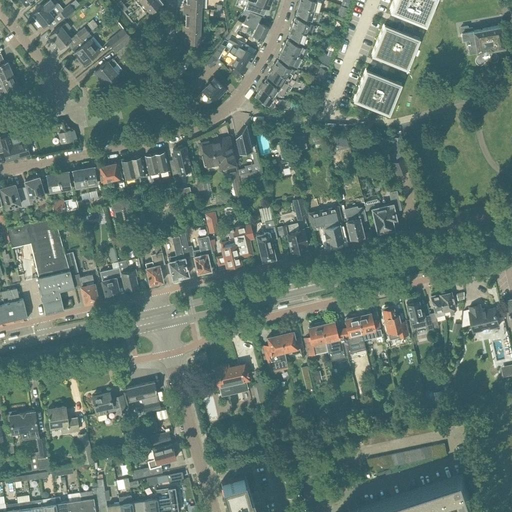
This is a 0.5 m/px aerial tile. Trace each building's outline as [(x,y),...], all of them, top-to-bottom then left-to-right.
[(51,0),(48,0),(43,4),(32,13),(43,26),(58,14),(52,6),(55,4),(51,0)] [(60,11),(65,17),(65,18),(75,10),(74,9),(79,4),(75,0),(73,0),(63,9),(60,11)] [(136,24),(139,27),(155,14),(152,11),(162,2),(160,0),(146,0),(140,6),(144,11),(147,9),(150,12),(136,24)] [(183,2),(183,8),(201,9),(200,0),(185,0),(186,2),(183,2)] [(235,0),(234,5),(243,9),(247,0),(235,0)] [(247,0),(244,7),(263,15),(266,7),(268,8),(271,0),(256,0),(255,2),(250,0),(247,0)] [(298,0),(297,4),(318,10),(320,0),(298,0)] [(393,0),(389,10),(425,24),(435,0),(393,0)] [(297,9),(296,14),(315,20),(318,10),(297,4),(296,9),(297,9)] [(339,13),(338,16),(344,18),(347,7),(343,6),(341,13),(339,13)] [(185,19),(200,20),(201,9),(183,8),(183,14),(185,14),(185,19)] [(261,17),(249,11),(243,23),(255,29),(251,35),(263,41),(269,27),(258,22),(261,17)] [(290,26),(310,33),(313,23),(295,17),(293,21),(292,21),(290,26)] [(182,31),(200,31),(200,20),(185,19),(185,25),(182,25),(182,31)] [(231,35),(235,37),(237,33),(236,32),(243,23),(237,19),(228,33),(231,35)] [(67,22),(61,27),(60,26),(50,34),(60,47),(70,38),(65,32),(71,27),(67,22)] [(407,69),(420,38),(383,24),(371,55),(407,69)] [(504,47),(500,25),(473,30),(472,27),(468,28),(467,26),(460,27),(462,39),(466,38),(467,44),(469,53),(504,47)] [(290,31),(288,36),(306,42),(310,33),(290,26),(288,30),(290,31)] [(84,27),(76,34),(81,39),(89,32),(84,27)] [(112,48),(128,35),(122,27),(106,41),(112,48)] [(200,31),(182,31),(182,37),(184,37),(184,42),(199,43),(200,31)] [(77,49),(74,51),(83,63),(102,47),(93,36),(92,37),(89,33),(74,46),(77,49)] [(133,40),(128,35),(112,48),(116,54),(133,40)] [(248,45),(245,43),(235,37),(231,35),(227,40),(233,44),(229,51),(237,56),(232,65),(244,72),(254,54),(246,50),(248,45)] [(281,47),(300,56),(305,47),(287,38),(285,43),(284,42),(281,47)] [(280,52),(278,56),(296,65),(300,56),(281,47),(279,51),(280,52)] [(113,58),(107,62),(106,61),(94,71),(106,84),(113,78),(117,74),(112,68),(117,63),(113,58)] [(271,67),(289,78),(294,69),(277,59),(275,63),(273,62),(271,67)] [(0,79),(12,74),(7,61),(0,64),(0,79)] [(330,64),(328,64),(323,61),(320,65),(327,69),(330,64)] [(269,72),(267,76),(284,86),(283,88),(285,89),(288,84),(286,83),(289,78),(271,67),(268,71),(269,72)] [(317,78),(321,81),(322,81),(327,71),(322,68),(317,78)] [(401,83),(365,69),(353,100),(389,114),(401,83)] [(0,106),(11,103),(7,94),(19,89),(12,74),(0,79),(0,106)] [(213,77),(202,89),(205,92),(203,95),(202,97),(202,99),(206,102),(208,102),(210,102),(213,99),(214,100),(225,88),(213,77)] [(113,78),(106,84),(110,89),(117,83),(113,78)] [(285,89),(283,88),(282,89),(266,78),(263,82),(262,82),(259,87),(277,98),(279,94),(281,96),(285,89)] [(271,106),(277,98),(259,87),(256,90),(257,91),(255,95),(271,106)] [(249,122),(246,122),(235,135),(239,151),(250,148),(251,152),(255,151),(249,122)] [(305,139),(302,127),(287,131),(290,142),(305,139)] [(312,136),(325,137),(324,130),(311,129),(312,136)] [(0,152),(4,151),(7,161),(29,154),(25,141),(30,140),(27,130),(9,135),(0,138),(0,137),(0,138),(0,140),(0,152)] [(69,130),(61,132),(64,142),(65,146),(72,144),(71,140),(72,140),(69,130)] [(200,142),(199,145),(201,153),(203,152),(206,163),(220,159),(222,167),(235,164),(232,148),(228,135),(221,137),(221,140),(213,142),(208,143),(208,141),(200,142)] [(332,140),(335,151),(349,147),(346,138),(331,136),(328,136),(329,141),(332,140)] [(404,158),(397,141),(389,140),(397,160),(392,162),(396,175),(407,171),(403,158),(404,158)] [(172,149),(175,158),(169,159),(172,172),(190,168),(188,160),(189,159),(189,157),(188,157),(185,146),(184,146),(182,145),(178,146),(177,148),(172,149)] [(164,151),(154,153),(161,181),(170,179),(168,169),(164,151)] [(289,151),(280,153),(282,160),(290,158),(289,151)] [(154,153),(145,155),(151,183),(161,181),(154,153)] [(141,156),(131,158),(135,176),(145,174),(141,156)] [(137,186),(135,176),(131,158),(121,160),(128,189),(137,186)] [(121,176),(118,161),(107,163),(111,178),(121,176)] [(101,180),(111,178),(107,163),(98,166),(101,180)] [(94,166),(83,168),(85,183),(96,181),(94,166)] [(74,185),(85,183),(83,168),(72,170),(74,185)] [(241,180),(262,176),(260,169),(239,174),(241,180)] [(68,171),(57,172),(60,187),(71,186),(68,171)] [(48,189),(60,187),(57,172),(46,174),(48,189)] [(234,172),(229,173),(235,198),(240,197),(234,172)] [(26,186),(21,188),(26,205),(32,203),(31,199),(44,195),(39,176),(25,180),(26,186)] [(206,204),(212,203),(206,178),(201,180),(206,204)] [(120,190),(114,192),(115,198),(127,195),(125,189),(123,180),(117,181),(120,190)] [(14,183),(14,184),(1,187),(6,207),(19,203),(21,207),(26,205),(21,188),(16,189),(14,183)] [(159,188),(158,183),(148,185),(150,196),(155,194),(155,191),(154,189),(159,188)] [(370,199),(364,201),(366,210),(372,209),(377,231),(394,228),(393,224),(397,223),(394,210),(400,208),(396,190),(389,192),(392,203),(382,205),(377,198),(370,199)] [(102,194),(102,195),(104,200),(115,198),(114,192),(102,194)] [(102,195),(90,198),(92,205),(104,202),(104,200),(102,195)] [(228,196),(215,199),(216,206),(230,202),(228,196)] [(297,219),(307,217),(303,197),(292,200),(297,219)] [(72,198),(64,200),(67,210),(79,208),(77,200),(76,201),(76,198),(72,199),(72,198)] [(82,199),(77,200),(79,208),(92,205),(90,198),(82,199)] [(114,212),(124,210),(126,218),(132,217),(128,200),(122,202),(121,198),(112,200),(114,212)] [(62,199),(51,202),(54,213),(65,210),(62,199)] [(358,236),(364,235),(360,220),(366,219),(363,207),(357,208),(356,206),(344,209),(347,220),(346,220),(350,238),(351,238),(352,239),(357,238),(358,236)] [(336,207),(319,211),(308,214),(312,228),(322,225),(326,241),(328,241),(328,243),(335,241),(336,243),(343,242),(338,224),(340,223),(336,207)] [(214,211),(205,213),(207,226),(214,224),(212,218),(215,217),(214,211)] [(9,241),(3,214),(0,214),(0,223),(4,242),(9,241)] [(12,246),(30,242),(38,276),(70,269),(69,263),(55,216),(7,226),(12,246)] [(262,260),(264,260),(265,261),(268,260),(269,259),(275,257),(271,239),(277,238),(272,219),(264,221),(266,227),(268,227),(269,231),(256,234),(262,260)] [(308,227),(304,228),(304,229),(299,230),(297,222),(276,227),(279,237),(285,236),(285,234),(288,233),(292,252),(295,255),(299,254),(301,250),(306,248),(305,244),(308,244),(305,234),(309,233),(308,227)] [(233,230),(235,237),(231,238),(229,240),(221,242),(226,266),(227,265),(228,267),(234,266),(234,264),(241,262),(239,254),(243,253),(244,254),(252,252),(248,238),(253,237),(250,224),(233,228),(231,228),(231,231),(233,230)] [(184,257),(190,256),(188,246),(184,228),(177,230),(178,235),(180,242),(173,244),(175,254),(167,256),(172,278),(173,278),(175,279),(179,278),(180,276),(188,274),(184,257)] [(193,250),(192,250),(193,255),(197,272),(199,272),(200,273),(203,272),(204,271),(210,269),(207,253),(212,252),(212,251),(209,240),(208,235),(198,238),(200,249),(193,250)] [(152,261),(145,263),(150,284),(151,283),(151,285),(156,284),(156,282),(163,280),(159,264),(164,263),(162,252),(158,238),(152,239),(156,253),(151,255),(152,261)] [(111,262),(118,261),(114,246),(108,248),(111,262)] [(118,261),(119,267),(120,267),(121,275),(123,280),(125,289),(126,288),(126,289),(126,290),(127,290),(128,290),(128,291),(129,291),(130,291),(130,290),(131,290),(131,289),(132,289),(132,288),(132,287),(137,286),(135,274),(136,274),(135,268),(140,267),(138,256),(136,256),(118,261)] [(108,269),(100,271),(101,275),(106,296),(107,296),(109,297),(111,296),(112,295),(119,293),(115,277),(121,275),(119,267),(112,268),(108,269)] [(37,276),(45,313),(63,309),(59,290),(74,287),(70,269),(38,276),(37,276)] [(78,273),(72,275),(75,287),(81,286),(85,302),(91,301),(93,302),(95,301),(96,299),(98,299),(94,282),(93,282),(92,278),(91,273),(79,276),(78,273)] [(17,288),(10,289),(11,290),(18,320),(27,318),(23,299),(20,300),(17,289),(17,288)] [(10,289),(1,291),(1,292),(3,298),(7,297),(8,302),(4,303),(8,322),(18,320),(11,290),(10,289)] [(1,291),(0,291),(0,324),(8,322),(4,303),(3,298),(1,292),(1,291)] [(440,294),(439,294),(443,310),(449,309),(450,315),(454,314),(453,308),(455,307),(451,291),(445,292),(444,292),(441,292),(440,294)] [(463,292),(456,294),(458,300),(463,299),(464,299),(464,292),(463,292)] [(434,312),(429,313),(429,314),(432,329),(438,327),(436,317),(444,315),(443,310),(439,294),(431,296),(434,312)] [(407,302),(406,303),(410,319),(412,326),(426,323),(427,330),(432,329),(429,314),(424,316),(423,310),(421,311),(418,300),(413,301),(412,300),(408,301),(407,302)] [(463,310),(462,326),(472,324),(474,331),(482,330),(482,331),(485,333),(490,332),(491,329),(491,327),(499,325),(495,307),(482,310),(480,304),(469,307),(470,309),(463,310)] [(384,307),(382,310),(389,339),(408,334),(405,320),(399,321),(398,314),(395,314),(393,307),(389,308),(387,306),(384,307)] [(364,312),(356,314),(361,332),(362,332),(364,340),(382,335),(378,320),(372,321),(370,312),(364,313),(364,312)] [(347,327),(341,329),(344,341),(344,342),(347,341),(350,352),(365,348),(361,332),(356,314),(350,315),(351,317),(345,318),(347,327)] [(320,322),(324,340),(332,339),(333,343),(344,341),(341,329),(336,330),(334,321),(328,322),(327,320),(320,322)] [(326,347),(324,340),(320,322),(314,324),(314,325),(308,327),(310,336),(304,337),(309,355),(315,354),(314,350),(326,347)] [(454,323),(452,332),(456,333),(459,333),(460,325),(459,325),(454,323)] [(292,353),(303,350),(300,336),(294,338),(293,331),(287,332),(285,330),(279,332),(283,351),(291,349),(292,353)] [(283,351),(279,332),(274,333),(273,335),(267,337),(269,344),(263,345),(266,359),(267,359),(268,364),(279,362),(279,360),(285,359),(283,351)] [(216,378),(200,382),(202,392),(219,388),(219,386),(230,383),(232,394),(247,390),(244,380),(250,379),(246,362),(229,366),(215,369),(214,366),(216,378)] [(154,381),(126,387),(128,399),(134,398),(137,415),(144,413),(144,411),(160,407),(158,400),(156,393),(157,393),(154,381)] [(117,413),(120,412),(121,413),(122,413),(122,412),(125,411),(121,395),(114,397),(114,398),(111,399),(109,391),(101,393),(101,391),(94,393),(94,395),(92,395),(94,404),(92,404),(93,409),(95,408),(95,409),(96,414),(106,412),(105,411),(113,409),(116,408),(117,413)] [(265,391),(255,393),(257,402),(267,400),(265,391)] [(392,404),(393,409),(400,407),(397,397),(392,399),(393,404),(392,404)] [(67,419),(65,406),(47,408),(48,414),(47,414),(49,427),(60,426),(61,433),(78,430),(76,417),(67,419)] [(156,411),(159,423),(167,421),(164,409),(156,411)] [(19,412),(16,413),(16,410),(8,412),(6,414),(8,422),(10,422),(12,434),(20,433),(20,437),(38,434),(34,410),(25,411),(19,412)] [(383,422),(381,414),(362,419),(364,427),(383,422)] [(433,418),(436,430),(442,429),(439,417),(433,418)] [(433,418),(427,420),(430,431),(436,430),(433,418)] [(427,420),(421,421),(424,432),(430,431),(427,420)] [(415,422),(418,434),(424,432),(421,421),(415,422)] [(415,422),(409,423),(412,435),(418,434),(415,422)] [(404,425),(406,436),(412,435),(409,423),(404,425)] [(404,425),(398,426),(400,437),(406,436),(404,425)] [(392,427),(394,439),(400,437),(398,426),(392,427)] [(392,427),(386,428),(388,440),(394,439),(392,427)] [(380,430),(382,441),(388,440),(386,428),(380,430)] [(380,430),(374,431),(376,442),(382,441),(380,430)] [(368,432),(370,444),(376,442),(374,431),(368,432)] [(92,460),(86,432),(78,434),(83,462),(92,460)] [(300,440),(298,432),(287,435),(289,443),(300,440)] [(368,432),(362,433),(364,445),(370,444),(368,432)] [(149,438),(151,445),(170,440),(168,433),(149,438)] [(125,447),(134,445),(133,436),(125,437),(123,440),(125,447)] [(38,469),(49,467),(44,437),(37,438),(39,455),(36,455),(38,469)] [(149,467),(131,471),(132,474),(132,476),(133,477),(133,478),(154,474),(155,473),(162,472),(160,465),(161,465),(160,462),(176,457),(172,443),(152,449),(154,458),(147,460),(149,467)] [(439,444),(441,455),(447,454),(445,443),(439,444)] [(439,444),(433,445),(435,457),(441,455),(439,444)] [(427,446),(429,458),(435,457),(433,445),(427,446)] [(427,446),(421,447),(423,459),(429,458),(427,446)] [(415,449),(417,460),(423,459),(421,447),(415,449)] [(415,449),(409,450),(411,462),(417,460),(415,449)] [(403,451),(405,463),(411,462),(409,450),(403,451)] [(403,451),(397,452),(399,464),(405,463),(403,451)] [(391,454),(393,465),(399,464),(397,452),(391,454)] [(391,454),(385,455),(387,467),(393,465),(391,454)] [(379,456),(381,468),(387,467),(385,455),(379,456)] [(379,456),(373,457),(375,469),(381,468),(379,456)] [(367,459),(369,468),(369,470),(375,469),(373,457),(367,459)] [(56,480),(55,475),(64,474),(64,469),(51,471),(52,481),(56,480)] [(181,471),(168,474),(169,481),(183,478),(181,471)] [(165,474),(154,476),(155,483),(166,481),(165,474)] [(253,511),(250,501),(248,493),(243,475),(221,481),(229,511),(253,511)] [(351,511),(423,511),(470,497),(463,475),(360,509),(351,511)] [(148,485),(155,483),(154,476),(146,478),(148,485)] [(98,479),(97,479),(98,483),(98,487),(100,503),(106,503),(106,500),(104,490),(104,486),(103,478),(98,479)] [(129,482),(128,478),(123,478),(125,488),(138,485),(137,480),(129,482)] [(80,493),(81,499),(82,511),(95,511),(94,504),(100,503),(98,487),(92,488),(92,491),(80,493)] [(168,488),(156,490),(157,498),(159,511),(171,511),(172,511),(171,506),(179,505),(176,487),(168,488)] [(82,511),(81,499),(80,493),(68,495),(69,501),(70,511),(82,511)] [(133,511),(132,501),(130,494),(118,496),(119,503),(120,511),(133,511)] [(60,496),(55,497),(56,511),(70,511),(69,501),(61,502),(60,496)] [(43,504),(44,511),(56,511),(55,497),(42,498),(43,504)] [(144,500),(146,511),(159,511),(157,498),(144,500)] [(18,511),(31,511),(29,500),(17,502),(18,508),(18,511)] [(35,500),(29,500),(31,511),(44,511),(43,504),(35,506),(35,500)] [(132,501),(133,511),(146,511),(144,500),(132,501)] [(10,503),(5,504),(5,511),(18,511),(18,508),(11,509),(10,503)] [(107,511),(120,511),(119,503),(106,505),(107,511)]
